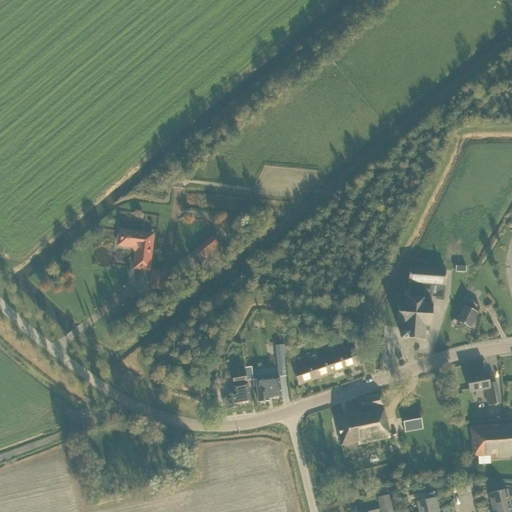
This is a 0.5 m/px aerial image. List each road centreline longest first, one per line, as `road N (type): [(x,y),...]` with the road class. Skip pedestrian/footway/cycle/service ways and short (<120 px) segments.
road 1 (tertiary): [(289,411),(223,425),(152,414),(66,362),(0,304)]
road 2 (tertiary): [(289,411),(440,360),(511,346)]
road 3 (track): [(127,402),(0,458)]
